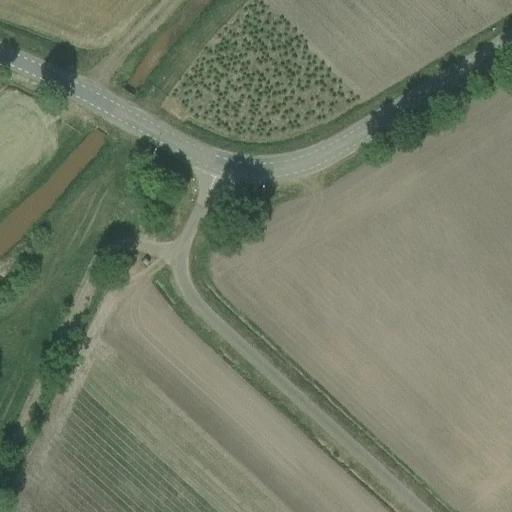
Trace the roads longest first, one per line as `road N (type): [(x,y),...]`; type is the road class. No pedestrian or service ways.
road 1 (tertiary): [(210,161),(243,173),(295,172),(511,41)]
road 2 (tertiary): [(210,161),(0,56)]
